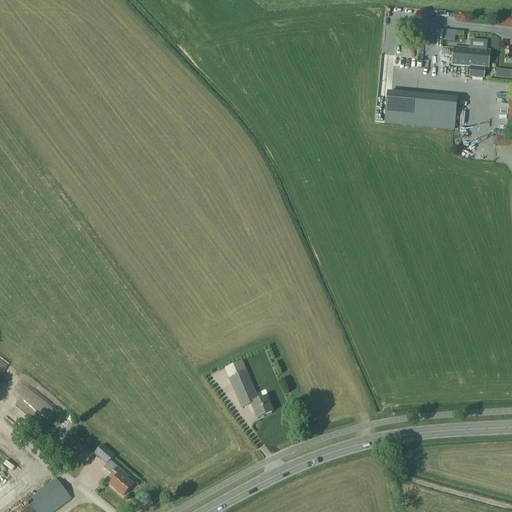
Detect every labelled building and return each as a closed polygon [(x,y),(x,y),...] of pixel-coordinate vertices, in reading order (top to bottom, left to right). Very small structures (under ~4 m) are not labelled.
[(421,24),(439,25),(440,11),(422,10),(421,24)] [(443,41),(454,42),(455,32),(444,31),(443,41)] [(490,52),(486,51),(486,43),(470,41),(470,50),(454,49),(452,66),(470,68),(469,77),(483,78),(484,69),(488,69),(490,52)] [(445,58),(445,45),(424,45),(424,57),(445,58)] [(495,79),(511,80),(511,72),(496,70),(495,79)] [(384,125),(455,131),(458,100),(387,94),(384,125)] [(0,377),(9,365),(0,358),(0,377)] [(259,401),(242,361),(224,369),(241,409),(251,405),(257,420),(273,413),(267,398),(259,401)] [(92,457),(79,446),(72,455),(85,466),(92,457)] [(94,455),(106,465),(109,462),(114,456),(102,446),(94,455)] [(126,476),(109,462),(106,465),(103,469),(111,475),(109,477),(113,481),(109,485),(123,497),(133,486),(124,479),(126,476)] [(55,511),(71,500),(56,480),(27,502),(30,507),(34,511),(55,511)]
